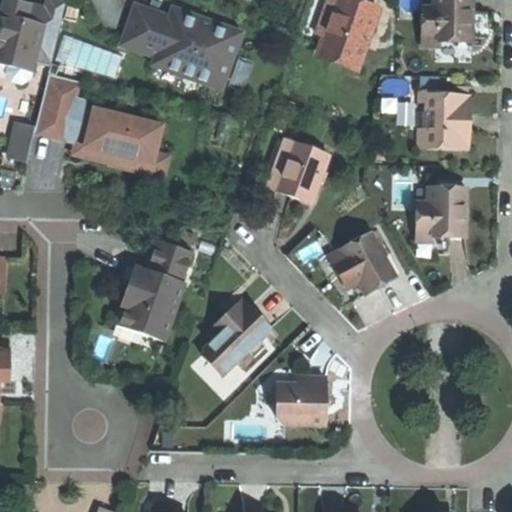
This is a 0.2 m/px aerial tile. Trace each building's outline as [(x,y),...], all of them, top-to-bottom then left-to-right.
[(68,3),(55,0),(50,0),(48,9),(27,4),(8,0),(3,21),(0,22),(0,65),(10,68),(8,74),(12,82),(23,85),(32,79),(36,63),(53,67),(68,3)] [(329,0),(317,36),(325,39),(339,1),(336,0),(329,0)] [(320,53),(359,67),(379,10),(360,3),(351,0),(339,0),(339,1),(325,39),(320,53)] [(477,0),(440,0),(441,8),(428,8),(428,33),(443,33),(443,42),(477,42),(477,17),(477,0)] [(139,8),(125,46),(159,58),(160,55),(191,66),(187,76),(223,89),(241,37),(226,31),(227,29),(217,26),(216,30),(199,24),(201,20),(192,17),(192,19),(175,13),(173,20),(139,8)] [(217,26),(201,20),(199,24),(216,30),(217,26)] [(443,47),(443,42),(443,33),(428,33),(428,47),(443,47)] [(60,60),(118,78),(126,53),(68,35),(60,60)] [(157,65),(187,76),(191,66),(160,55),(159,58),(157,65)] [(50,76),(38,129),(36,134),(54,138),(68,80),(50,76)] [(82,83),(68,80),(54,138),(68,142),(70,133),(78,100),(82,83)] [(457,93),(424,92),(424,104),(430,104),(430,114),(420,114),(420,131),(423,131),(423,148),(471,148),(472,122),(472,96),(457,96),(457,93)] [(137,114),(78,100),(70,133),(89,138),(87,148),(98,151),(96,158),(146,170),(148,163),(153,164),(157,151),(162,127),(135,121),(137,114)] [(14,148),(32,152),(36,134),(38,129),(19,124),(14,148)] [(172,155),(157,151),(153,164),(148,163),(146,170),(96,158),(98,151),(87,148),(89,138),(70,133),(68,142),(76,144),(73,156),(94,161),(109,165),(108,168),(147,177),(148,175),(167,179),(172,155)] [(260,185),(275,191),(292,142),(277,136),(260,185)] [(328,154),(292,142),(275,191),(294,197),(311,203),(328,154)] [(29,164),(32,152),(14,148),(11,159),(29,164)] [(467,189),(430,189),(430,204),(418,204),(418,228),(433,228),(433,234),(467,234),(467,211),(467,189)] [(433,241),(433,234),(433,228),(418,228),(418,241),(433,241)] [(371,234),(340,252),(366,297),(382,287),(397,279),(371,234)] [(160,243),(150,272),(183,284),(193,255),(160,243)] [(353,304),(366,297),(340,252),(328,259),(353,304)] [(137,267),(130,288),(137,286),(142,269),(137,267)] [(183,284),(150,272),(142,269),(137,286),(130,288),(127,297),(122,310),(132,313),(127,329),(167,343),(186,285),(183,284)] [(244,300),(211,331),(216,336),(238,360),(244,366),(254,357),(256,359),(266,349),(260,342),(266,336),(271,342),(277,336),(260,317),(244,300)] [(117,326),(127,329),(132,313),(122,310),(117,326)] [(223,373),(238,360),(216,336),(206,345),(208,348),(203,352),(223,373)] [(14,350),(0,350),(0,424),(0,425),(1,406),(0,405),(0,382),(13,383),(14,350)] [(328,376),(298,376),(298,382),(279,381),(278,419),(283,423),(327,424),(328,400),(328,376)] [(270,412),(278,419),(279,381),(270,387),(270,412)]
